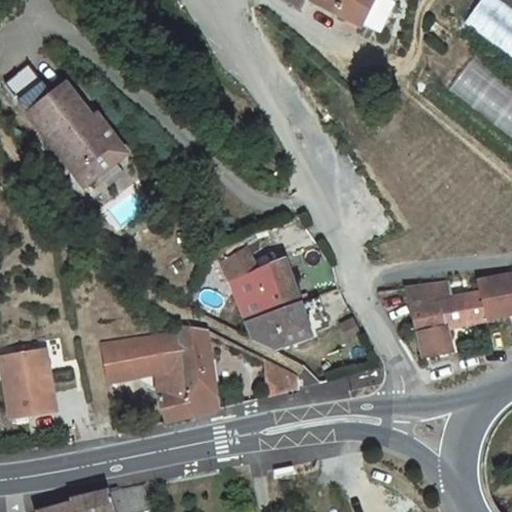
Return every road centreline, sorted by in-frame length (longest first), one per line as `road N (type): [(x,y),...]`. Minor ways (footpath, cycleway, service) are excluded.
road 1 (track): [(322,422),(307,379),(141,287),(0,150)]
road 2 (secondary): [(393,427),(322,422),(0,480)]
